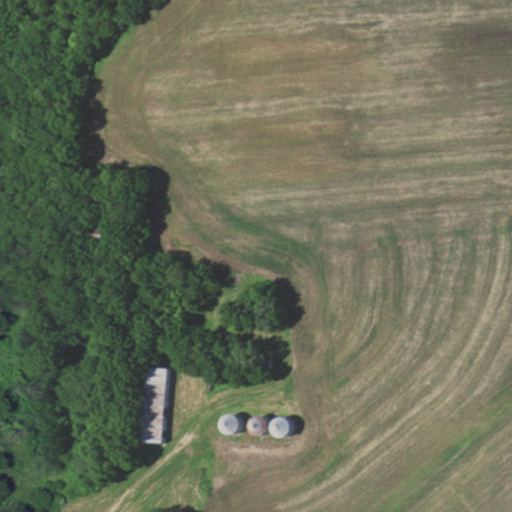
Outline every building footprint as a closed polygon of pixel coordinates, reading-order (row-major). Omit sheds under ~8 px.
[(90,252),(113,252),(113,234),(90,234),(90,252)] [(277,299),(241,299),(241,317),(277,317),(277,299)] [(164,443),(165,368),(133,367),(131,442),(164,443)] [(218,425),(228,437),(241,425),(230,413),(218,425)] [(290,422),(274,417),(269,433),(285,438),(290,422)] [(263,418),(250,420),(252,434),(265,432),(263,418)]
